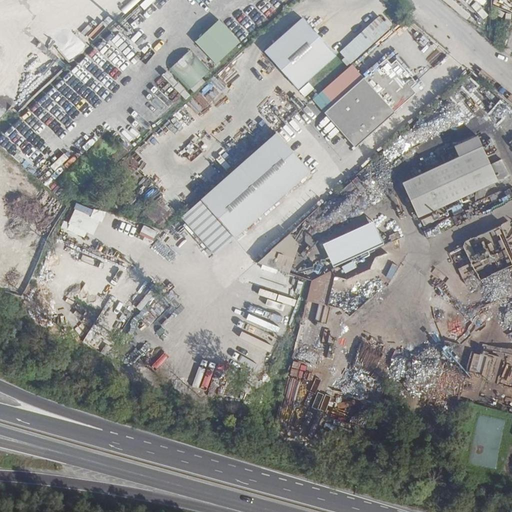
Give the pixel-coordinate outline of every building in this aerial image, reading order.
[(349,66),(390,26),(379,14),(337,53),(349,66)] [(87,51),(81,40),(76,43),(72,35),(58,42),(67,60),(87,51)] [(394,49),(336,100),(367,135),(425,84),(420,78),(425,73),(404,50),(399,55),(394,49)] [(169,69),(192,94),(205,82),(202,79),(209,72),(189,50),(169,69)] [(185,99),(190,94),(166,72),(161,77),(185,99)] [(277,134),(178,215),(212,256),(310,175),(277,134)] [(484,143),(407,185),(426,218),(502,177),(494,161),(484,143)] [(511,167),(505,155),(494,161),(502,177),(511,171),(511,167)] [(159,196),(144,212),(162,229),(177,212),(159,196)] [(94,235),(102,213),(75,203),(67,225),(94,235)] [(260,260),(274,276),(303,249),(288,234),(260,260)]
